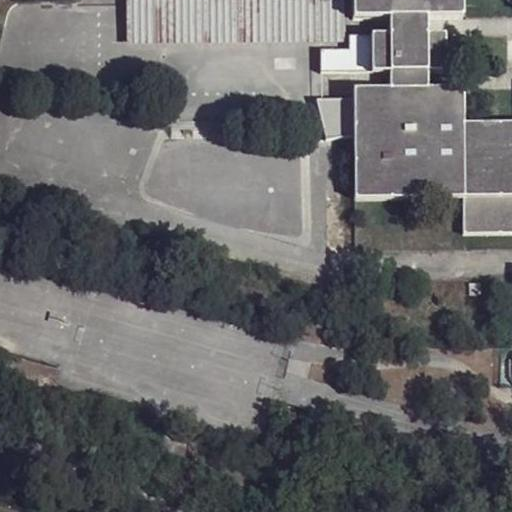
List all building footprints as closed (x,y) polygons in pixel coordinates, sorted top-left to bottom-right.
[(511,0),(352,0),(353,20),(390,20),(426,21),(462,20),(461,0),(511,0)] [(234,1),(210,1),(126,2),(127,46),(343,44),(341,1),(234,1)] [(426,21),(390,20),(390,37),(371,37),(372,74),(390,74),(390,91),(427,91),(427,74),(444,73),(444,37),(426,36),(426,21)] [(463,200),(511,199),(511,126),(463,127),(462,90),(427,91),(390,91),(354,91),(355,200),(463,200)] [(511,199),(463,200),(463,237),(511,235),(511,199)]
